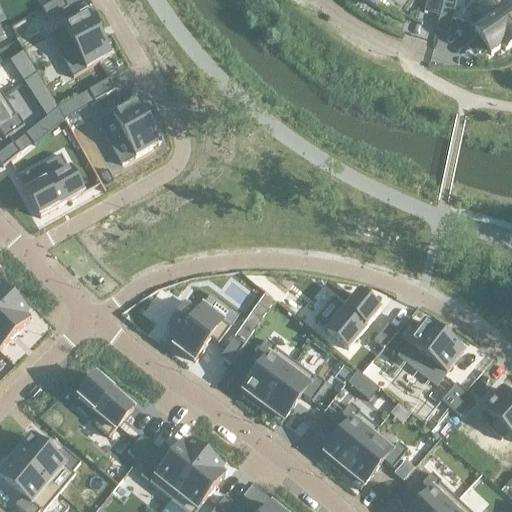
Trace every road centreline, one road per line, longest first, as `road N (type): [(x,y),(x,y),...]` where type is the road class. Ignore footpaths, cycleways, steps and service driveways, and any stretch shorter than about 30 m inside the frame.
road 1 (residential): [(96,321),(150,280),(216,263),(291,260),(417,295),(511,366)]
road 2 (residential): [(29,257),(166,171),(181,148),(99,0)]
road 3 (residential): [(96,321),(341,511)]
road 4 (residential): [(0,409),(96,321)]
